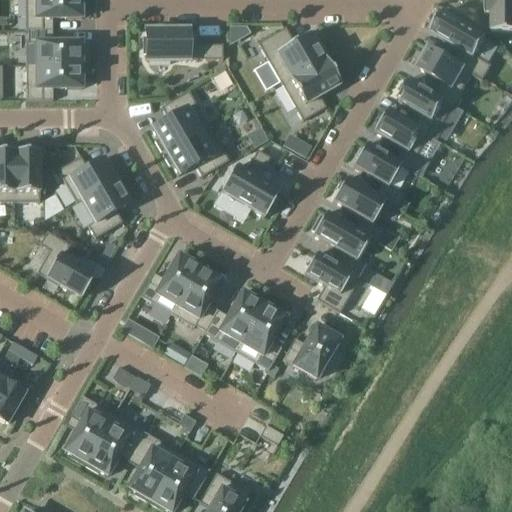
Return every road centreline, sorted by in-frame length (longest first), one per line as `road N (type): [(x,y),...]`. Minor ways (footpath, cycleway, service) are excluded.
road 1 (residential): [(166,220),(0,505)]
road 2 (residential): [(421,5),(265,277)]
road 3 (residential): [(108,6),(421,5)]
road 4 (residential): [(108,118),(123,127),(165,200),(166,220)]
